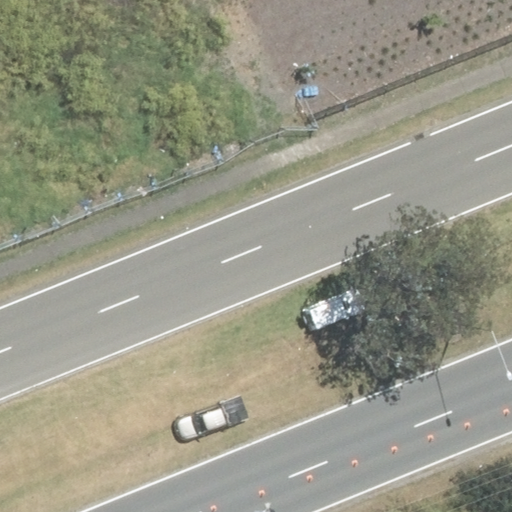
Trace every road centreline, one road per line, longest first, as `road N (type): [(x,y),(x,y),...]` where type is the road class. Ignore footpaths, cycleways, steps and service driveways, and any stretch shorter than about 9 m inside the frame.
road 1 (primary): [(0,337),(511,137)]
road 2 (primary): [(511,384),(202,511)]
